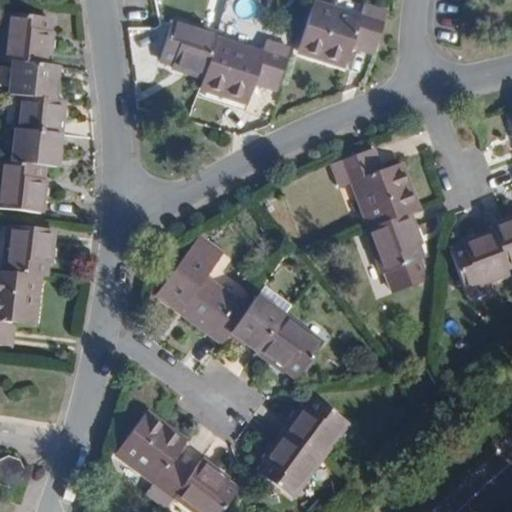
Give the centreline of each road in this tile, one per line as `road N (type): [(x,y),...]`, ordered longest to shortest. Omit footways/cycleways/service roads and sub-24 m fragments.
road 1 (residential): [(119,207),(170,205),(343,115),(424,87)]
road 2 (residential): [(119,207),(99,0)]
road 3 (residential): [(51,511),(104,329)]
road 4 (residential): [(104,329),(197,394),(225,403)]
road 5 (residential): [(104,329),(119,207)]
